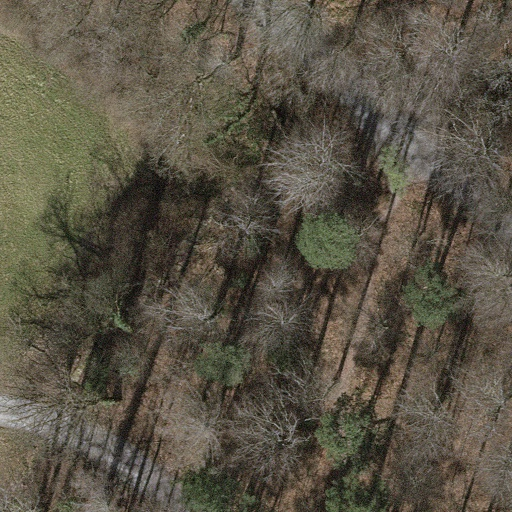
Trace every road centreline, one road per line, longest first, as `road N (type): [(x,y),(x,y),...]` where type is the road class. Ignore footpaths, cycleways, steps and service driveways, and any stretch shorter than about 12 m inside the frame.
road 1 (track): [(511,228),(260,0)]
road 2 (track): [(205,511),(60,424),(0,417)]
